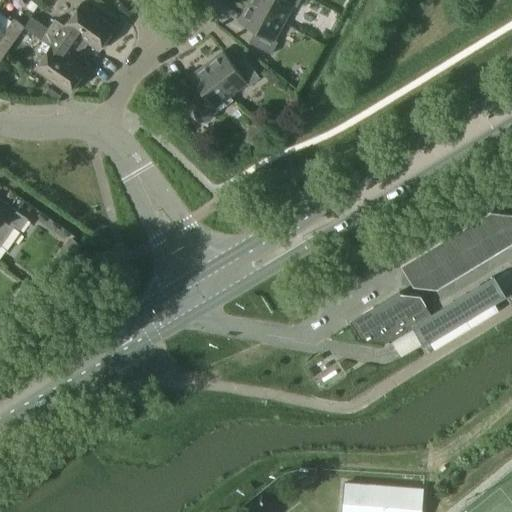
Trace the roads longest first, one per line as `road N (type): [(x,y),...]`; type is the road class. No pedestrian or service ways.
road 1 (secondary): [(511,86),(213,264)]
road 2 (secondary): [(230,291),(511,124)]
road 3 (secondary): [(0,427),(195,310)]
road 4 (secondary): [(180,285),(0,398)]
road 5 (residential): [(134,173),(155,241),(180,285)]
road 6 (residential): [(213,264),(134,173)]
